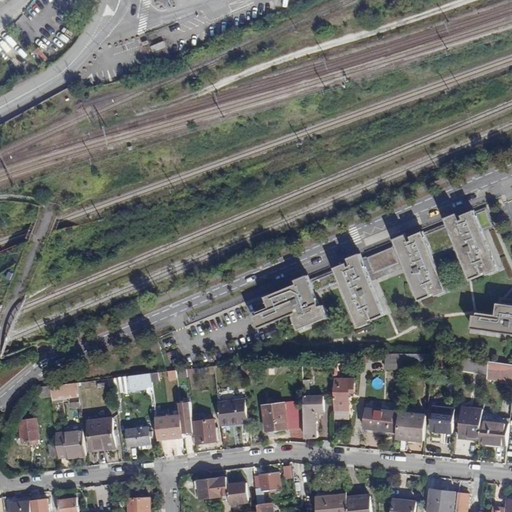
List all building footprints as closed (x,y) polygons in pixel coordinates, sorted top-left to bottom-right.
[(166,47),(163,42),(150,47),(153,52),(154,52),(166,47)] [(154,52),(159,64),(171,59),(166,47),(154,52)] [(17,57),(6,62),(10,70),(21,65),(17,57)] [(482,229),(475,214),(474,210),(462,215),(463,219),(460,220),(458,213),(446,218),(449,225),(457,244),(471,279),(487,273),(487,274),(499,270),(482,229)] [(485,210),(475,214),(482,229),(492,225),(485,210)] [(433,255),(457,244),(449,225),(425,236),(433,255)] [(448,291),(433,255),(425,236),(423,232),(411,237),(413,240),(410,241),(407,235),(395,240),(398,247),(402,257),(421,300),(436,294),(437,296),(448,291)] [(399,259),(402,257),(398,247),(394,248),(394,247),(367,258),(367,260),(364,261),(368,271),(372,270),(373,273),(400,261),(399,259)] [(386,315),(368,271),(364,261),(361,254),(349,259),(352,266),(349,267),(347,263),(336,268),(337,272),(341,282),(360,328),(372,323),(371,321),(386,315)] [(341,282),(337,272),(311,283),(315,293),(341,282)] [(311,283),(308,276),(295,282),(296,285),(265,299),(269,308),(256,314),(258,317),(254,318),(259,329),(296,314),(297,317),(295,317),(300,330),(330,317),(325,305),(321,307),(315,293),(311,283)] [(511,305),(496,303),(494,315),(475,312),(475,315),(472,315),(470,328),(511,334),(511,305)] [(405,370),(406,354),(386,354),(386,370),(405,370)] [(406,354),(405,370),(404,374),(403,384),(410,385),(413,354),(406,354)] [(302,357),(303,365),(311,365),(311,357),(302,357)] [(489,361),(479,360),(477,370),(488,372),(489,361)] [(488,372),(487,380),(511,382),(511,364),(489,361),(488,372)] [(188,377),(187,369),(180,370),(180,378),(188,377)] [(170,381),(176,379),(174,370),(168,371),(170,381)] [(152,385),(150,373),(128,376),(130,388),(147,386),(152,385)] [(346,409),(350,407),(350,392),(356,391),(356,380),(336,379),(335,409),(346,409)] [(306,437),(318,437),(317,412),(324,411),(324,395),(311,396),(310,380),(303,380),(306,437)] [(78,382),(51,385),(52,397),(52,399),(70,397),(72,406),(81,405),(78,382)] [(52,397),(51,385),(40,386),(42,398),(52,397)] [(218,403),(221,425),(249,422),(246,399),(218,403)] [(267,430),(288,428),(285,403),(264,406),(267,430)] [(194,431),(193,422),(192,414),(191,404),(181,405),(182,415),(156,418),(158,434),(171,433),(171,436),(185,434),(185,433),(194,431)] [(433,430),(454,433),(456,409),(435,407),(433,430)] [(460,434),(481,437),(483,422),(484,410),(463,407),(460,434)] [(368,409),(366,428),(398,432),(400,412),(368,409)] [(399,439),(425,442),(427,414),(410,412),(409,415),(402,415),(399,439)] [(93,450),(116,448),(113,418),(89,421),(93,450)] [(22,440),(39,438),(37,419),(19,421),(22,440)] [(215,420),(193,422),(194,431),(195,434),(198,434),(198,443),(217,441),(215,420)] [(483,422),(481,437),(481,441),(480,443),(507,445),(509,424),(483,422)] [(128,430),(130,446),(151,444),(151,437),(153,437),(153,433),(150,433),(149,427),(128,430)] [(57,443),(59,457),(70,456),(70,457),(86,455),(83,430),(56,434),(57,443)] [(50,457),(59,457),(57,443),(49,444),(50,457)] [(281,488),(279,473),(260,475),(260,477),(255,478),(258,501),(264,500),(263,491),(270,490),(270,492),(276,492),(276,489),(281,488)] [(200,489),(201,498),(223,496),(221,478),(199,481),(200,489)] [(228,484),(230,501),(230,504),(249,502),(247,482),(228,484)] [(432,489),(430,506),(455,509),(457,492),(448,490),(448,486),(443,486),(442,489),(432,489)] [(468,511),(470,494),(459,493),(456,511),(468,511)] [(349,511),(348,497),(348,494),(318,497),(319,511),(349,511)] [(372,511),(370,495),(348,497),(349,511),(372,511)] [(59,500),(60,511),(78,511),(77,498),(59,500)] [(151,511),(151,498),(144,498),(139,498),(130,498),(130,511),(151,511)] [(394,511),(415,511),(417,502),(395,499),(394,511)] [(49,511),(48,500),(31,502),(32,511),(49,511)] [(32,511),(31,502),(13,504),(14,511),(32,511)]
